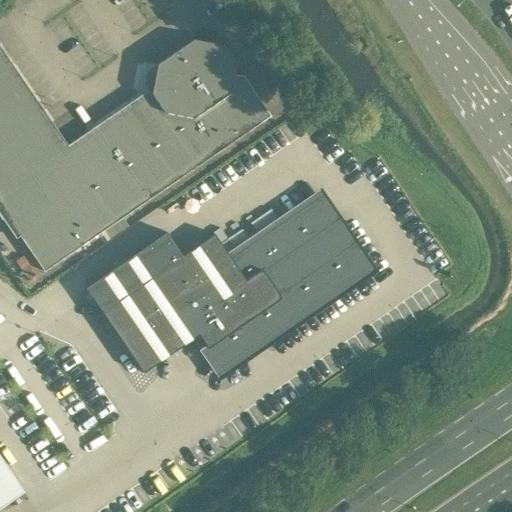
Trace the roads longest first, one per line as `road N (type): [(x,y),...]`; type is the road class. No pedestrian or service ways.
road 1 (secondary): [(407,0),(511,151)]
road 2 (trunk): [(511,408),(360,511)]
